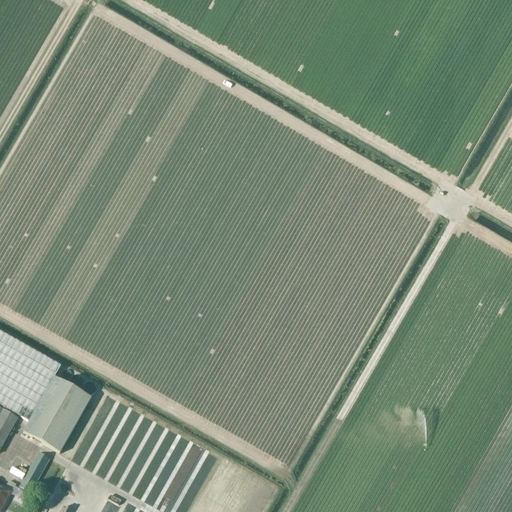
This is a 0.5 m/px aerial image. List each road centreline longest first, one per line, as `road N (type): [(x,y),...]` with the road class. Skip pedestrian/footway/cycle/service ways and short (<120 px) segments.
road 1 (track): [(458,208),(285,511)]
road 2 (track): [(79,0),(0,137)]
